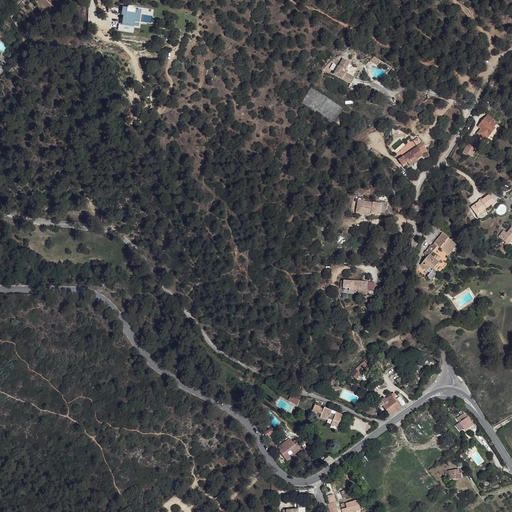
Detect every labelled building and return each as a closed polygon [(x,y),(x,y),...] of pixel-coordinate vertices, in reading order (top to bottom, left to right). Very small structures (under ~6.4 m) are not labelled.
[(127,9),(123,8),(122,15),(124,15),(124,19),(123,25),(119,25),(118,29),(132,31),(133,26),(134,21),(140,22),(142,15),(134,14),(135,10),(127,9)] [(373,56),(370,61),(377,64),(380,60),(373,56)] [(350,63),(344,59),(335,75),(352,84),(355,78),(348,74),(346,69),(350,63)] [(498,126),(488,116),(479,127),(492,138),(498,132),(495,129),(498,126)] [(413,145),(417,151),(399,163),(403,170),(407,167),(411,170),(418,165),(417,163),(423,159),(423,157),(426,154),(418,142),(413,145)] [(462,151),(472,157),(476,148),(467,143),(462,151)] [(495,201),(490,192),(472,204),(474,207),(476,206),(479,210),(487,205),(488,206),(495,201)] [(358,201),(357,207),(361,207),(360,212),(371,214),(371,215),(380,216),(382,205),(358,201)] [(488,206),(487,205),(479,210),(476,206),(474,207),(479,213),(488,207),(488,206)] [(357,207),(356,214),(371,216),(371,215),(371,214),(360,212),(361,207),(357,207)] [(506,234),(503,231),(498,238),(508,245),(511,239),(511,227),(506,234)] [(452,239),(440,230),(432,242),(428,244),(423,252),(424,258),(420,264),(430,271),(427,275),(432,278),(436,273),(433,268),(438,260),(429,253),(436,243),(445,249),(452,239)] [(454,241),(452,239),(445,249),(447,251),(454,241)] [(344,281),(343,289),(349,289),(353,289),(353,288),(358,289),(358,292),(358,295),(366,295),(367,283),(353,281),(353,282),(344,281)] [(369,363),(366,361),(356,371),(358,374),(369,363)] [(373,366),(370,362),(369,363),(358,374),(359,374),(362,376),(373,366)] [(397,376),(400,384),(420,376),(417,368),(397,376)] [(395,395),(393,393),(385,398),(387,401),(393,397),(395,395)] [(407,404),(399,393),(395,395),(393,397),(400,408),(407,404)] [(298,397),(292,395),(290,400),(299,404),(302,398),(298,397)] [(400,408),(393,397),(387,401),(382,405),(389,416),(400,408)] [(320,406),(315,404),(313,412),(321,415),(321,417),(325,420),(331,422),(331,424),(338,427),(342,415),(324,407),(323,408),(320,406)] [(461,412),(455,417),(466,430),(471,426),(461,412)] [(298,450),(289,438),(278,447),(280,449),(279,451),(285,460),(298,450)] [(459,471),(450,471),(449,479),(455,479),(455,475),(459,475),(459,471)] [(353,490),(336,495),(337,501),(356,495),(353,490)] [(337,511),(335,502),(327,503),(328,511),(337,511)] [(296,509),(281,510),(281,511),(303,511),(303,503),(296,504),(296,509)]
